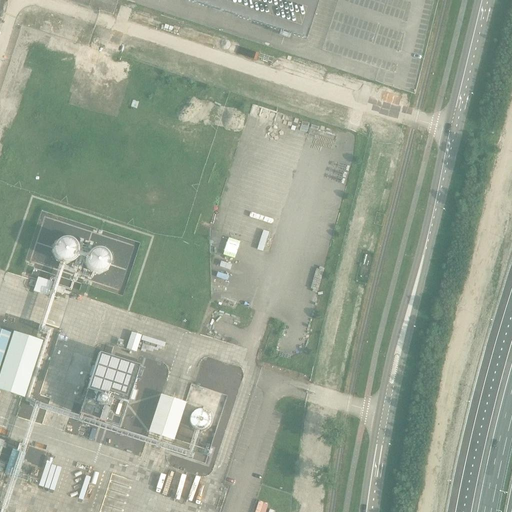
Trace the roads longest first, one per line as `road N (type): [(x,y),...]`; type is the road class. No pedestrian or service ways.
road 1 (unknown): [(50,431),(88,306),(243,351),(251,367),(205,485)]
road 2 (tertiary): [(407,320),(482,0)]
road 3 (motorway): [(511,329),(466,511)]
road 4 (unknown): [(50,431),(205,485)]
road 5 (unknown): [(325,398),(300,392),(282,402),(242,511)]
road 6 (motorway): [(511,390),(484,511)]
